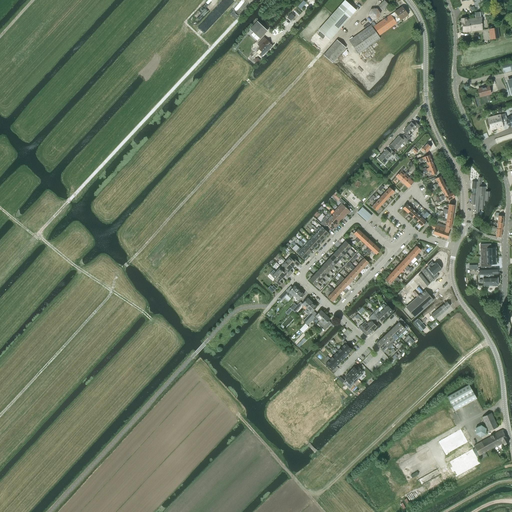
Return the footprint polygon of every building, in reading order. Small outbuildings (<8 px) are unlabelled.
[(345,0),(341,4),(353,14),(356,10),(345,0)] [(383,10),(389,5),(385,0),(379,6),(383,10)] [(341,4),(325,23),(336,33),(353,14),(341,4)] [(402,7),(395,12),(373,27),(372,24),(349,41),(358,54),(380,38),(378,36),(397,23),(396,22),(400,19),(401,20),(408,15),(402,7)] [(368,15),(372,20),(378,19),(380,13),(377,8),(371,9),(368,15)] [(461,18),(463,33),(483,30),(481,17),(480,12),(474,13),(475,18),(467,19),(467,17),(461,18)] [(325,23),(318,30),(330,40),(336,33),(325,23)] [(498,28),(488,29),(490,40),(499,38),(498,28)] [(257,35),(260,38),(266,32),(262,29),(257,35)] [(261,46),(258,49),(262,52),(259,55),(262,57),(271,48),(268,45),(270,43),(267,40),(266,40),(263,38),(259,43),(261,46)] [(323,55),(333,63),(346,48),(337,40),(323,55)] [(511,60),(501,64),(503,73),(504,73),(511,71),(511,60)] [(478,89),(480,97),(490,94),(489,87),(478,89)] [(487,118),(490,130),(503,127),(500,115),(487,118)] [(403,131),(405,133),(402,136),(408,140),(408,141),(411,138),(409,136),(417,128),(418,129),(420,127),(415,122),(413,124),(411,122),(403,131)] [(511,133),(499,137),(503,151),(511,148),(511,133)] [(406,143),(408,140),(402,136),(401,138),(399,136),(391,144),(397,150),(404,141),(406,143)] [(422,148),(421,150),(423,152),(424,150),(426,152),(431,147),(427,144),(422,148)] [(393,156),(395,154),(390,149),(388,151),(386,150),(378,158),(384,163),(392,155),(393,156)] [(425,158),(427,163),(432,161),(429,155),(424,157),(419,159),(421,162),(423,161),(422,159),(425,158)] [(425,168),(423,169),(423,171),(426,170),(427,171),(429,170),(429,169),(434,167),(432,161),(427,163),(428,168),(426,169),(425,168)] [(401,171),(395,176),(400,180),(405,175),(405,174),(402,171),(404,169),(403,168),(400,170),(401,171)] [(405,175),(400,180),(404,184),(409,178),(406,175),(408,173),(407,171),(405,174),(405,175)] [(409,178),(404,184),(408,188),(413,182),(410,179),(412,176),(411,175),(409,178)] [(436,178),(438,184),(436,185),(435,184),(432,185),(435,190),(438,188),(437,187),(439,186),(444,183),(443,182),(441,176),(436,178)] [(472,181),(471,195),(470,204),(475,205),(475,207),(477,207),(477,209),(482,209),(482,205),(484,205),(485,201),(487,201),(487,196),(489,197),(490,192),(485,191),(485,187),(481,187),(482,178),(478,177),(477,182),(472,181)] [(389,187),(385,192),(390,196),(391,194),(392,195),(394,192),(389,187)] [(444,195),(443,196),(442,196),(442,195),(439,197),(441,201),(444,200),(443,198),(446,197),(445,196),(450,194),(447,188),(442,191),(444,195)] [(385,192),(381,197),(385,201),(390,196),(385,192)] [(445,196),(446,197),(448,201),(455,197),(452,192),(450,194),(445,196)] [(374,199),(381,205),(385,201),(381,197),(378,200),(377,199),(376,200),(374,198),(375,197),(373,195),(371,197),(373,199),(374,199)] [(376,211),(381,205),(374,199),(373,199),(371,197),(369,199),(371,201),(373,199),(376,202),(372,207),(376,211)] [(341,204),(338,207),(346,215),(348,213),(349,214),(351,212),(347,209),(349,207),(341,199),(339,201),(341,204)] [(402,208),(408,213),(412,209),(407,204),(402,208)] [(448,210),(443,209),(440,208),(440,210),(443,211),(453,213),(454,205),(449,204),(448,210)] [(335,211),(344,220),(345,218),(344,217),(346,215),(338,207),(335,211)] [(357,213),(367,221),(371,216),(362,207),(357,213)] [(412,209),(408,213),(412,217),(416,213),(412,209)] [(331,215),(339,222),(341,220),(342,221),(344,220),(335,211),(331,215)] [(447,214),(446,219),(452,220),(453,213),(443,211),(443,213),(447,214)] [(416,213),(412,217),(417,222),(421,217),(416,213)] [(494,226),(491,226),(488,226),(488,228),(488,230),(494,231),(494,230),(496,230),(496,237),(501,237),(502,229),(502,230),(504,216),(498,216),(499,213),(496,213),(496,217),(498,217),(497,228),(494,227),(494,226)] [(328,219),(337,227),(338,226),(337,225),(339,222),(331,215),(328,219)] [(426,222),(421,217),(417,222),(419,224),(422,227),(426,222)] [(446,221),(445,226),(445,227),(450,228),(451,228),(452,220),(446,219),(442,218),(442,221),(446,221)] [(327,229),(329,227),(332,230),(334,228),(335,229),(337,227),(328,219),(324,223),(326,224),(324,226),(327,229)] [(431,224),(430,227),(434,229),(433,234),(441,236),(443,231),(441,231),(442,227),(441,227),(436,226),(436,225),(435,225),(436,223),(433,221),(432,224),(431,224)] [(316,229),(324,237),(326,235),(326,236),(329,233),(321,226),(319,228),(318,227),(316,229)] [(441,231),(443,231),(441,236),(447,238),(449,233),(448,233),(450,228),(445,227),(445,228),(442,227),(441,231)] [(314,234),(321,241),(324,239),(323,238),(324,237),(316,229),(315,231),(316,232),(314,234)] [(358,237),(355,241),(354,242),(353,241),(350,243),(353,246),(363,234),(358,229),(353,233),(358,237)] [(309,237),(317,244),(319,243),(321,241),(314,234),(312,236),(311,235),(309,237)] [(363,234),(353,246),(354,247),(357,243),(361,240),(364,244),(369,239),(363,234)] [(307,241),(315,248),(317,246),(316,246),(317,244),(309,237),(308,238),(309,239),(307,241)] [(366,251),(367,252),(374,244),(369,239),(364,244),(369,248),(366,251)] [(302,244),(311,252),(312,250),(313,251),(315,248),(307,241),(305,243),(304,242),(302,244)] [(346,241),(342,245),(348,251),(351,254),(353,256),(355,254),(356,253),(354,251),(353,252),(350,249),(352,247),(346,241)] [(300,249),(308,256),(310,254),(309,253),(311,252),(302,244),(301,246),(302,246),(300,248),(300,249)] [(374,244),(367,252),(369,254),(372,250),(376,254),(380,250),(374,244)] [(493,244),(481,244),(482,257),(498,257),(497,247),(493,247),(493,244)] [(342,245),(338,250),(343,255),(347,259),(348,258),(349,256),(346,253),(348,251),(342,245)] [(411,251),(419,259),(420,257),(417,254),(421,250),(416,246),(411,251)] [(296,251),(295,251),(304,259),(305,258),(306,258),(308,256),(300,249),(300,248),(299,248),(297,250),(296,251)] [(334,254),(339,260),(343,263),(345,261),(342,258),(343,255),(338,250),(334,254)] [(411,251),(406,257),(411,261),(414,257),(418,260),(419,259),(411,251)] [(329,258),(335,264),(339,267),(341,265),(338,262),(339,260),(334,254),(329,258)] [(363,260),(359,263),(363,268),(368,263),(369,262),(361,255),(359,257),(363,260)] [(289,257),(286,261),(292,267),(295,264),(298,267),(300,264),(299,263),(302,260),(298,257),(295,260),(294,258),(292,257),(291,258),(289,257)] [(406,257),(401,262),(410,272),(412,270),(413,269),(411,267),(410,268),(407,265),(411,261),(406,257)] [(498,257),(482,257),(482,268),(493,267),(493,264),(498,264),(498,257)] [(325,263),(331,268),(335,271),(337,269),(333,266),(335,264),(329,258),(325,263)] [(428,272),(438,264),(436,261),(434,263),(432,260),(424,268),(428,272)] [(281,267),(284,269),(290,275),(292,272),(290,270),(292,267),(286,261),(282,265),(281,267)] [(401,262),(396,268),(400,272),(404,268),(407,271),(409,273),(410,272),(401,262)] [(321,267),(327,273),(331,276),(333,274),(329,271),(331,268),(325,263),(321,267)] [(350,266),(358,274),(363,268),(359,263),(355,268),(352,265),(350,266)] [(441,268),(438,264),(428,272),(433,279),(438,274),(436,272),(441,268)] [(352,271),(348,275),(353,280),(358,274),(350,266),(349,268),(352,271)] [(279,268),(276,272),(282,278),(285,275),(287,278),(290,275),(284,269),(281,267),(279,268)] [(317,271),(323,277),(327,280),(329,282),(331,280),(329,278),(325,275),(327,273),(321,267),(317,271)] [(396,268),(390,274),(402,284),(403,283),(402,282),(400,279),(396,276),(400,272),(396,268)] [(479,269),(478,269),(479,275),(483,275),(484,286),(498,286),(498,277),(492,277),(492,274),(497,274),(497,269),(479,269)] [(282,278),(276,272),(273,270),(269,274),(275,279),(273,281),(280,286),(282,283),(279,281),(282,278)] [(313,276),(319,281),(323,284),(325,282),(321,279),(323,277),(317,271),(313,276)] [(337,275),(348,285),(353,280),(348,275),(344,279),(338,274),(337,275)] [(394,279),(397,282),(399,284),(398,285),(400,287),(402,284),(390,274),(385,279),(390,284),(394,279)] [(342,282),(338,286),(342,290),(348,285),(337,275),(335,277),(338,280),(338,279),(342,282)] [(317,283),(319,281),(313,276),(309,280),(319,289),(321,287),(317,283)] [(327,286),(337,296),(342,290),(338,286),(334,290),(331,287),(328,285),(327,286)] [(293,296),(294,296),(299,290),(294,286),(288,292),(286,294),(286,295),(291,299),(293,296)] [(332,302),(337,296),(327,286),(325,288),(331,293),(327,297),(332,302)] [(299,290),(294,296),(296,298),(295,299),(297,301),(304,294),(299,290)] [(415,317),(433,300),(425,290),(406,307),(415,317)] [(283,293),(279,298),(281,300),(286,295),(286,294),(288,292),(286,291),(283,293)] [(300,302),(297,305),(292,310),(295,312),(299,308),(301,305),(303,306),(304,305),(307,308),(312,302),(307,298),(302,303),(300,302)] [(312,302),(307,308),(309,310),(308,311),(310,313),(317,307),(312,302)] [(434,319),(441,314),(450,306),(447,302),(437,310),(431,315),(434,319)] [(383,308),(379,312),(385,318),(393,311),(387,305),(385,306),(383,304),(381,306),(383,308)] [(315,317),(319,321),(325,314),(320,310),(314,317),(315,317)] [(371,316),(377,322),(379,320),(381,322),(385,318),(379,312),(375,315),(373,313),(371,316)] [(307,316),(303,320),(305,322),(310,318),(312,315),(310,313),(307,316)] [(330,319),(325,314),(319,321),(317,323),(324,330),(331,323),(328,320),(330,319)] [(310,318),(305,322),(308,325),(312,320),(315,317),(314,317),(312,315),(310,318)] [(370,320),(367,324),(373,330),(377,326),(375,324),(377,322),(371,316),(368,318),(370,320)] [(423,324),(419,319),(414,323),(418,328),(423,324)] [(369,334),(373,330),(367,324),(365,322),(361,325),(358,327),(364,334),(367,332),(369,334)] [(401,332),(402,334),(406,330),(399,322),(395,326),(401,332)] [(391,329),(398,337),(402,334),(401,332),(395,326),(391,329)] [(387,333),(395,341),(398,337),(391,329),(387,333)] [(390,343),(392,345),(393,344),(392,343),(395,341),(387,333),(384,336),(390,343)] [(380,340),(386,346),(390,343),(384,336),(380,340)] [(383,353),(384,353),(385,352),(384,351),(387,348),(386,346),(380,340),(376,343),(381,348),(380,349),(383,353)] [(344,344),(341,347),(348,354),(352,350),(345,343),(346,342),(345,341),(343,343),(344,344)] [(337,352),(344,358),(348,354),(341,347),(338,351),(337,352)] [(337,352),(333,356),(338,360),(340,362),(344,358),(337,352),(338,351),(337,349),(335,348),(334,349),(335,351),(337,352)] [(329,361),(325,364),(332,371),(336,366),(329,360),(330,359),(329,358),(327,356),(326,358),(327,359),(329,361)] [(329,360),(336,366),(340,362),(338,360),(333,356),(330,359),(329,360)] [(350,371),(358,379),(362,375),(361,374),(362,373),(364,372),(358,367),(356,369),(354,367),(350,371)] [(346,381),(344,383),(349,389),(354,384),(358,379),(350,371),(346,375),(348,378),(345,380),(346,381)] [(469,385),(447,397),(455,411),(477,398),(469,385)] [(489,431),(498,427),(491,413),(482,417),(489,431)] [(475,428),(475,434),(480,437),(486,434),(486,428),(481,425),(475,428)] [(490,437),(474,446),(464,428),(460,430),(438,443),(448,460),(468,448),(470,451),(449,463),(458,477),(480,464),(476,457),(496,446),(496,447),(503,443),(504,445),(508,442),(502,430),(490,437)]
